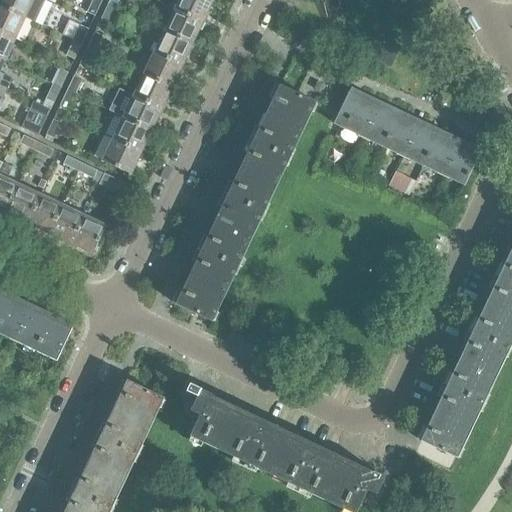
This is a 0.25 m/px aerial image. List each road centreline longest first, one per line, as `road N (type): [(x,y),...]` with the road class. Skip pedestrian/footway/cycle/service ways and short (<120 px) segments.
road 1 (residential): [(117,311),(369,425),(387,413),(502,176),(511,170)]
road 2 (residential): [(117,311),(265,0)]
road 3 (residential): [(21,511),(117,311)]
road 4 (residential): [(0,255),(117,311)]
